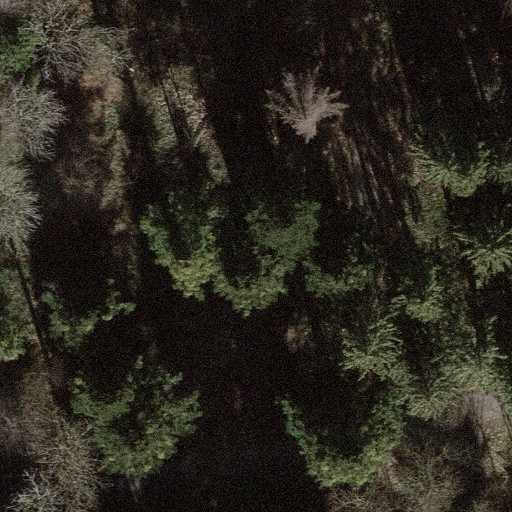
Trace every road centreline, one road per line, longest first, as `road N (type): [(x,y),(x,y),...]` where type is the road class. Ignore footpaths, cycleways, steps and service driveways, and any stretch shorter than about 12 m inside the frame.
road 1 (unclassified): [(511,388),(179,475),(0,503)]
road 2 (track): [(341,0),(410,420)]
